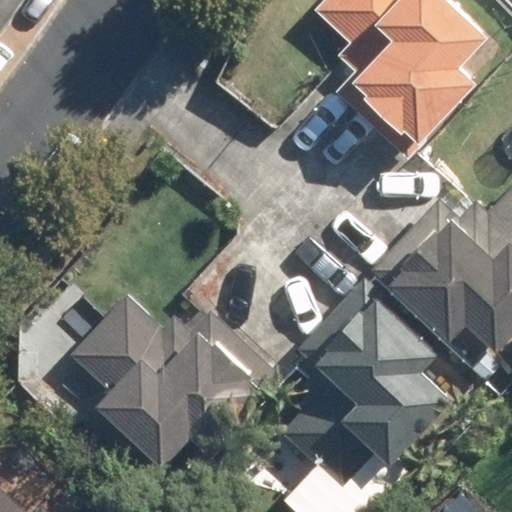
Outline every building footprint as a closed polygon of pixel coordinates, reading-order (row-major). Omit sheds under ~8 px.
[(320,0),(310,11),(344,43),(334,54),(349,68),(329,89),(399,155),(469,81),(451,63),(473,41),(430,0),(320,0)] [(511,338),(511,183),(479,220),(442,186),(366,268),(480,373),(511,338)] [(153,470),(182,440),(200,457),(278,374),(204,304),(173,337),(127,294),(66,359),(101,392),(87,408),(153,470)] [(307,368),(346,402),(329,422),(309,404),(260,459),(293,489),(277,507),(282,511),(368,511),(407,469),(390,454),(446,391),(417,364),(429,351),(369,297),(307,368)] [(0,511),(70,511),(17,461),(0,479),(0,511)] [(498,511),(475,488),(450,511),(498,511)]
